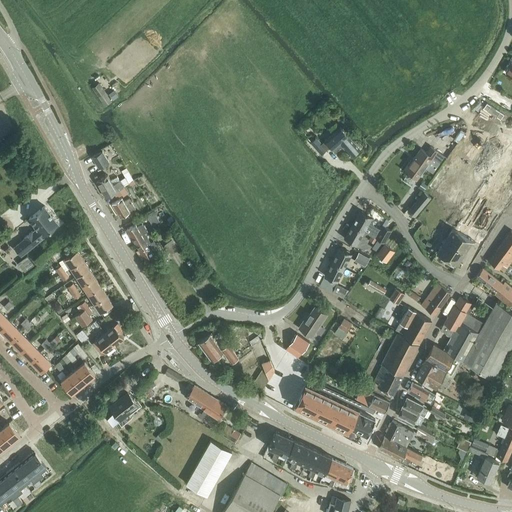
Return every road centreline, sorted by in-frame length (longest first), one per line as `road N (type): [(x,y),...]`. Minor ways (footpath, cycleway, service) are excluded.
road 1 (secondary): [(10,50),(172,337)]
road 2 (unclassified): [(172,337),(214,314),(268,321),(290,308),(362,187)]
road 3 (secondary): [(172,337),(217,383),(370,462)]
road 4 (unclassified): [(362,187),(396,144),(474,90),(511,19)]
road 5 (residential): [(370,462),(461,286)]
road 6 (residential): [(461,286),(423,261),(395,214),(362,187)]
road 7 (residential): [(62,410),(172,337)]
road 8 (secondary): [(370,462),(454,502),(488,509)]
